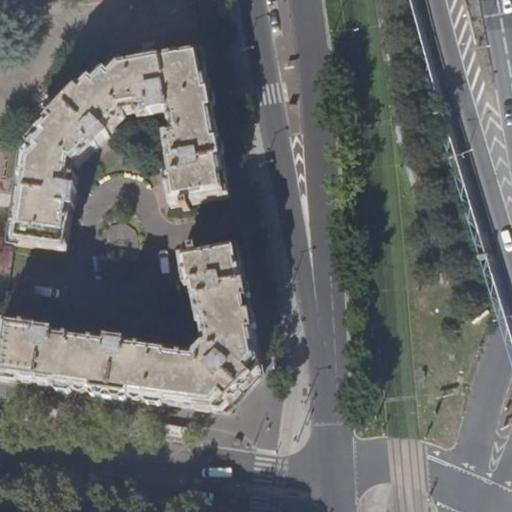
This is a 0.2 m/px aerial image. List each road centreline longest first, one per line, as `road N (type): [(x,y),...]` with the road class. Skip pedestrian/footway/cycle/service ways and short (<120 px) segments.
road 1 (tertiary): [(331,469),(152,478),(0,458)]
road 2 (primary): [(251,0),(319,312)]
road 3 (primary): [(305,0),(316,89),(319,312)]
road 4 (trunk): [(444,0),(511,187)]
road 5 (primary): [(475,497),(482,416),(511,332)]
road 6 (primary): [(319,312),(331,469)]
road 7 (tertiary): [(475,497),(414,461),(331,469)]
